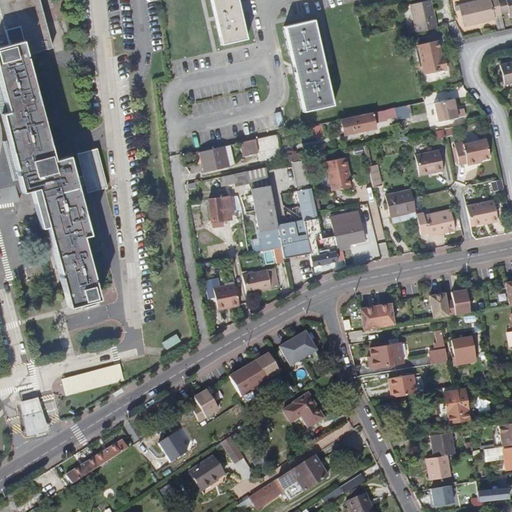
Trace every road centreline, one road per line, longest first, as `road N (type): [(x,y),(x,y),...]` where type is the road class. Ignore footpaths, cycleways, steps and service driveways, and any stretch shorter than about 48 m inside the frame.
road 1 (residential): [(261,5),(272,62),(168,89),(187,248),(210,355)]
road 2 (secondary): [(0,481),(210,355)]
road 3 (residential): [(412,511),(343,369),(324,286)]
road 4 (secondary): [(324,286),(511,245)]
road 5 (secondary): [(210,355),(324,286)]
road 6 (residential): [(511,177),(499,121),(469,76),(468,57)]
